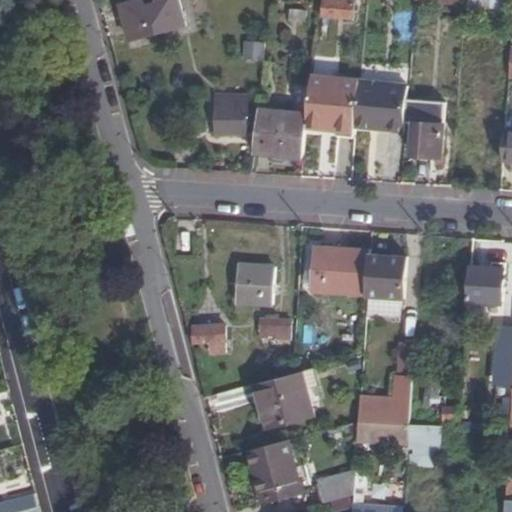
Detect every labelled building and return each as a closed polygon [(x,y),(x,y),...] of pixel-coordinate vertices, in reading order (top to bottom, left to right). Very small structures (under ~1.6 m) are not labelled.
[(134,42),(187,27),(178,0),(157,0),(158,2),(144,6),(142,1),(124,6),(134,42)] [(326,0),(325,13),(352,15),(352,0),(326,0)] [(247,40),(246,59),(264,60),(266,42),(247,40)] [(356,128),(357,123),(361,78),(313,74),(309,115),(307,126),(356,128)] [(357,123),(406,127),(406,122),(408,99),(410,82),(383,80),(361,78),(357,123)] [(245,130),(245,96),(220,97),(220,130),(245,130)] [(446,100),(408,99),(406,122),(420,123),(418,153),(431,152),(431,146),(443,146),(446,100)] [(304,156),(307,126),(309,115),(260,110),(255,151),(304,156)] [(371,254),(371,251),(317,247),(315,290),(369,293),(371,254)] [(408,256),(371,254),(369,293),(368,296),(406,298),(408,256)] [(277,268),(239,265),(238,300),(274,302),(277,268)] [(492,271),(473,270),(471,303),(505,305),(507,267),(493,267),(492,271)] [(291,339),(291,321),(264,319),(263,337),(291,339)] [(212,353),(235,352),(235,340),(228,340),(228,327),(197,329),(198,343),(211,342),(212,353)] [(511,328),(503,328),(500,376),(511,376),(511,328)] [(416,362),(417,341),(402,340),(401,361),(416,362)] [(471,360),(469,391),(485,392),(487,361),(471,360)] [(303,371),(295,374),(259,383),(271,425),(314,413),(303,371)] [(396,424),(410,425),(413,377),(399,376),(396,424)] [(464,421),(464,406),(445,407),(446,421),(464,421)] [(396,424),(361,421),(359,439),(410,442),(411,425),(410,425),(396,424)] [(290,440),(256,448),(267,491),(277,488),(280,499),(304,492),(290,440)] [(320,479),(327,503),(358,494),(351,470),(320,479)] [(277,488),(267,491),(270,501),(280,499),(277,488)] [(0,511),(29,511),(41,509),(37,494),(0,503),(0,511)]
